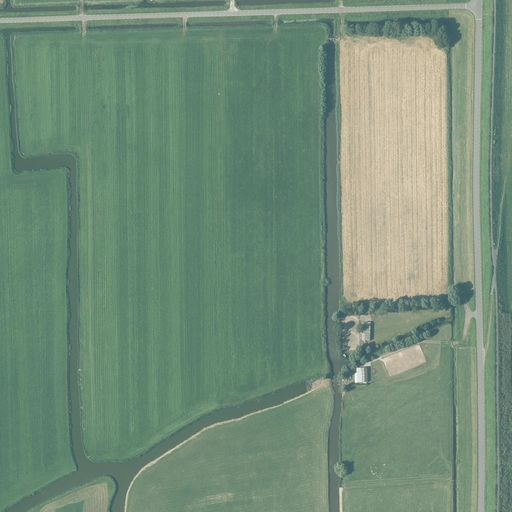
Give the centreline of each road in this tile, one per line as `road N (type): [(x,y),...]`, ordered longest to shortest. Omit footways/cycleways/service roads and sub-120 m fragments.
road 1 (tertiary): [(480,511),(478,5)]
road 2 (unclassified): [(0,21),(478,5)]
